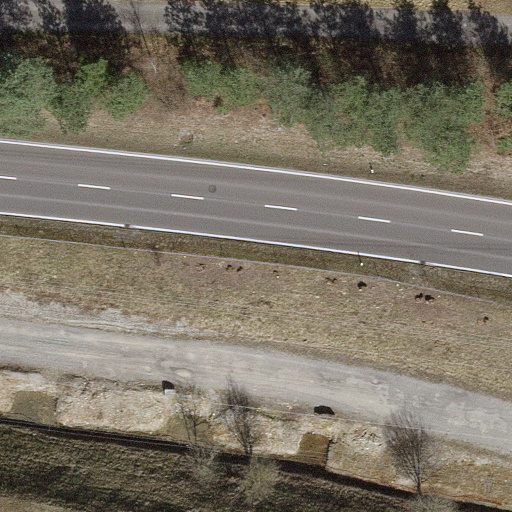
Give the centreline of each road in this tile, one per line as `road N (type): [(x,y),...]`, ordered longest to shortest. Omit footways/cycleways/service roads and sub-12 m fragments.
road 1 (track): [(511,423),(331,368),(0,328)]
road 2 (secondary): [(511,229),(0,167)]
road 3 (track): [(0,23),(511,30)]
